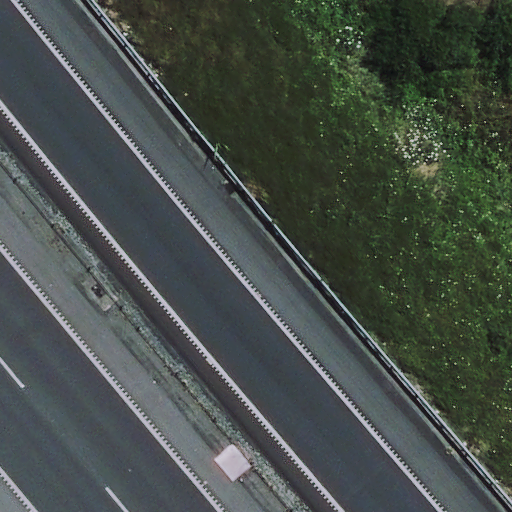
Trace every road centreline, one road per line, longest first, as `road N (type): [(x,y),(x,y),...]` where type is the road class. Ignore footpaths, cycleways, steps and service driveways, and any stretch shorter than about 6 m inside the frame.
road 1 (motorway): [(0,0),(206,265),(421,511)]
road 2 (motorway): [(127,511),(0,351)]
